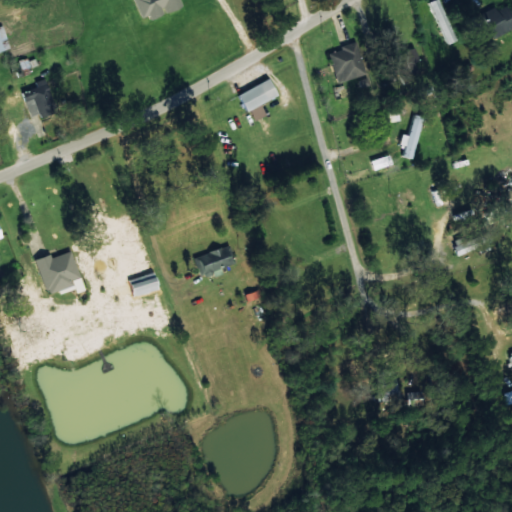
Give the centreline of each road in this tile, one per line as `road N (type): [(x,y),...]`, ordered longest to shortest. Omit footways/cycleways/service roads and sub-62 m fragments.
road 1 (residential): [(290,20),(423,290),(475,347)]
road 2 (residential): [(0,152),(180,77),(328,0)]
